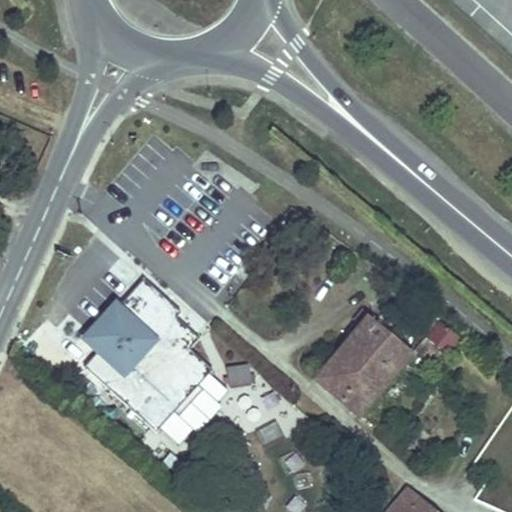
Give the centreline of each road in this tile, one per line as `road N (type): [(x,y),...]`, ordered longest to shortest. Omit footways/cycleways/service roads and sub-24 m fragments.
road 1 (secondary): [(351,118),(511,253)]
road 2 (tertiary): [(78,140),(0,309)]
road 3 (secondary): [(213,52),(273,75),(325,113),(351,118)]
road 4 (secondary): [(351,118),(349,104),(268,0)]
